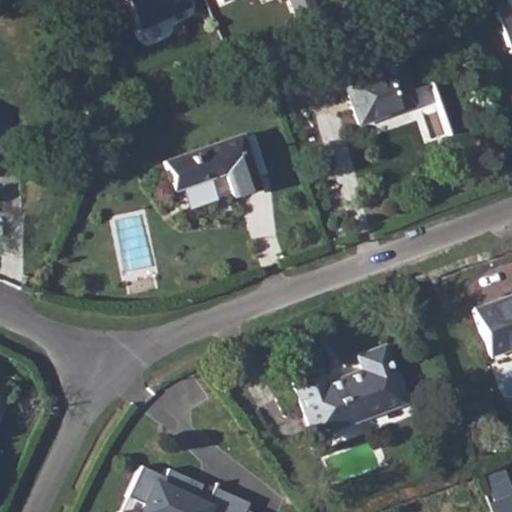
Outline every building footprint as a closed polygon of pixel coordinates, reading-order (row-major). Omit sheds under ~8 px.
[(72,0),(88,32),(103,25),(90,0),(72,0)] [(125,0),(140,29),(187,7),(184,0),(125,0)] [(317,18),(310,0),(288,0),(299,26),(317,18)] [(511,26),(498,32),(508,61),(511,59),(511,26)] [(341,81),(356,124),(412,103),(390,40),(380,44),(376,34),(362,38),(372,70),(341,81)] [(141,101),(125,107),(130,119),(145,114),(141,101)] [(221,172),(229,195),(253,187),(235,135),(160,160),(170,189),(221,172)] [(511,294),(471,309),(488,356),(511,347),(511,294)] [(290,380),(310,432),(312,437),(402,403),(381,346),(355,356),(360,370),(323,385),(317,371),(290,380)] [(172,427),(215,407),(198,371),(155,390),(172,427)] [(167,472),(149,511),(201,511),(210,491),(167,472)]
